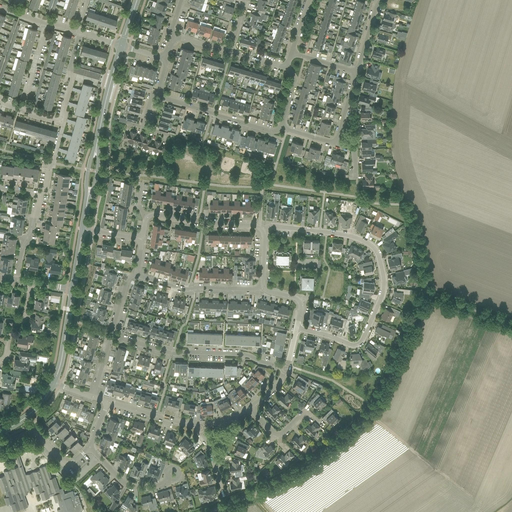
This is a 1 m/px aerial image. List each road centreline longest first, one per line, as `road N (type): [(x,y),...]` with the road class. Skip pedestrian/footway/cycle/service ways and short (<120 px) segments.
road 1 (unclassified): [(209,511),(319,455),(366,417),(426,295)]
road 2 (residential): [(296,329),(361,343),(382,293),(375,252),(349,236),(262,232)]
road 3 (residential): [(285,368),(248,355),(171,354),(111,337)]
road 4 (residential): [(262,286),(181,290),(135,272)]
road 5 (residential): [(158,93),(262,129),(282,127)]
